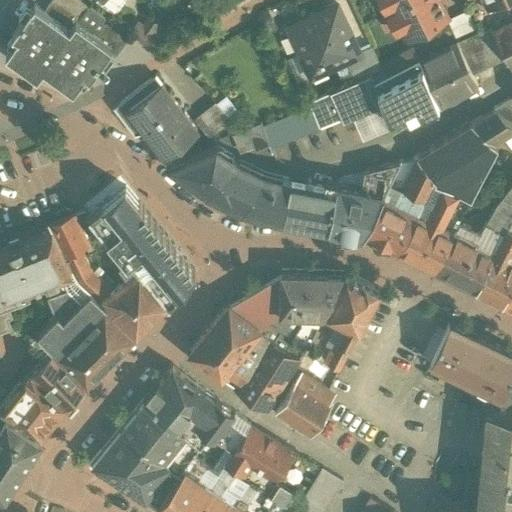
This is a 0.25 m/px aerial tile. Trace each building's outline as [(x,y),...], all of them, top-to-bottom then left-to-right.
[(88,2),(85,0),(49,0),(44,8),(70,27),(88,2)] [(384,0),(388,6),(384,8),(385,9),(388,7),(392,14),(388,16),(389,18),(393,16),(399,28),(395,30),(396,31),(403,28),(408,37),(448,17),(439,0),(384,0)] [(482,0),(486,9),(505,0),(482,0)] [(44,8),(35,2),(12,33),(18,38),(8,52),(34,70),(38,63),(42,66),(70,27),(44,8)] [(70,27),(42,66),(43,67),(44,65),(73,86),(83,72),(89,76),(109,49),(112,45),(97,34),(109,17),(88,2),(70,27)] [(337,3),(286,27),(311,78),(346,61),(361,54),(359,50),(337,3)] [(130,32),(109,17),(97,34),(112,45),(109,49),(116,55),(131,33),(130,32)] [(158,34),(138,20),(130,32),(131,33),(150,46),(158,34)] [(511,21),(484,33),(492,49),(500,44),(511,66),(511,65),(511,21)] [(457,40),(419,58),(439,104),(479,84),(457,40)] [(361,54),(346,61),(355,80),(370,74),(382,67),(380,62),(371,44),(359,50),(361,54)] [(413,45),(380,62),(382,67),(386,75),(419,58),(413,45)] [(386,75),(374,81),(383,104),(392,129),(439,104),(419,58),(386,75)] [(151,78),(117,104),(136,129),(137,128),(142,127),(144,125),(128,105),(160,81),(156,74),(151,78)] [(355,80),(330,91),(342,118),(343,121),(383,104),(374,81),(373,81),(370,74),(355,80)] [(160,81),(128,105),(144,125),(165,153),(197,129),(190,119),(191,118),(184,109),(183,110),(160,81)] [(330,91),(309,101),(311,106),(321,127),(342,118),(330,91)] [(511,94),(494,106),(511,120),(511,94)] [(215,100),(199,112),(214,131),(230,119),(215,100)] [(311,106),(263,125),(270,143),(271,146),(321,127),(311,106)] [(511,120),(494,106),(471,120),(492,139),(511,124),(511,120)] [(261,120),(246,127),(255,149),(270,143),(263,125),(261,120)] [(471,120),(417,154),(434,178),(418,211),(398,250),(434,268),(458,220),(459,220),(498,143),(492,139),(471,120)] [(238,159),(216,144),(173,162),(180,170),(207,190),(252,210),(283,217),(291,178),(264,171),(238,159)] [(415,156),(400,159),(390,178),(401,184),(417,154),(416,154),(415,156)] [(434,178),(417,154),(401,184),(401,185),(411,190),(425,197),(434,178)] [(399,158),(364,167),(361,182),(365,182),(364,188),(383,191),(390,178),(400,159),(399,158)] [(361,182),(364,167),(337,173),(336,182),(364,188),(365,182),(361,182)] [(308,181),(291,178),(283,217),(297,219),(327,225),(334,186),(308,181)] [(401,184),(390,178),(383,191),(383,193),(404,204),(411,190),(401,185),(401,184)] [(511,180),(497,201),(481,231),(480,231),(477,237),(468,232),(471,226),(459,220),(458,220),(434,268),(474,287),(511,211),(511,210),(511,180)] [(364,188),(336,182),(334,186),(327,225),(363,232),(383,193),(383,191),(364,188)] [(195,269),(125,183),(88,212),(127,258),(130,257),(169,302),(195,269)] [(425,197),(411,190),(404,204),(418,211),(425,197)] [(404,204),(383,193),(363,232),(398,250),(418,211),(404,204)] [(75,211),(48,221),(72,268),(77,278),(90,291),(97,297),(102,294),(111,287),(92,270),(80,246),(90,241),(75,211)] [(511,211),(474,287),(503,302),(511,282),(511,211)] [(0,301),(16,295),(30,289),(29,285),(42,280),(72,268),(52,228),(47,230),(22,240),(21,238),(0,246),(0,301)] [(127,258),(118,263),(128,275),(111,287),(102,294),(112,310),(136,334),(169,302),(130,257),(127,258)] [(72,268),(42,280),(55,313),(56,315),(58,313),(63,318),(90,291),(77,278),(72,268)] [(343,271),(282,269),(263,280),(271,286),(275,309),(324,311),(343,271)] [(380,288),(345,271),(325,312),(347,324),(337,344),(349,350),(368,312),(380,288)] [(263,280),(230,300),(262,325),(275,309),(271,286),(263,280)] [(511,282),(503,302),(511,306),(511,282)] [(44,356),(30,370),(0,408),(42,436),(67,404),(135,335),(104,304),(97,297),(90,291),(63,318),(58,313),(56,315),(30,342),(44,356)] [(0,330),(12,326),(8,317),(12,315),(8,303),(17,299),(16,295),(0,301),(0,330)] [(230,300),(229,299),(188,349),(221,376),(262,325),(230,300)] [(324,311),(275,309),(262,325),(221,376),(268,405),(313,335),(324,311)] [(487,338),(450,321),(438,344),(431,360),(468,378),(487,338)] [(511,366),(511,350),(487,338),(468,378),(464,386),(486,396),(489,388),(501,394),(511,366)] [(349,350),(337,344),(334,349),(330,347),(323,359),(333,365),(328,375),(333,378),(334,378),(349,350)] [(204,388),(173,363),(145,397),(177,424),(204,388)] [(511,366),(501,394),(500,397),(508,399),(507,409),(511,409),(511,366)] [(328,386),(302,369),(297,377),(330,398),(335,390),(329,387),(334,378),(333,378),(328,386)] [(330,398),(297,377),(276,411),(309,433),(331,399),(330,398)] [(204,388),(177,424),(200,443),(208,432),(214,437),(235,410),(204,388)] [(177,424),(145,397),(121,426),(180,471),(194,452),(200,443),(177,424)] [(511,409),(507,409),(486,405),(483,432),(511,435),(511,409)] [(235,410),(214,437),(232,450),(251,422),(235,410)] [(40,438),(7,415),(0,426),(0,492),(5,493),(40,438)] [(295,449),(251,422),(232,450),(225,461),(247,476),(254,464),(276,479),(293,452),(295,449)] [(180,471),(121,426),(91,462),(157,506),(157,505),(180,471)] [(511,435),(483,432),(479,477),(466,476),(463,506),(511,506),(511,435)] [(219,470),(194,452),(180,471),(157,505),(167,511),(226,511),(249,477),(247,476),(225,461),(219,470)] [(249,477),(226,511),(281,511),(289,500),(297,505),(302,497),(304,494),(296,489),(294,492),(280,483),(271,497),(266,494),(276,479),(254,464),(247,476),(249,477)] [(304,494),(302,497),(323,509),(342,478),(322,465),(320,468),(304,494)] [(371,495),(364,505),(358,511),(390,511),(393,509),(371,495)]
